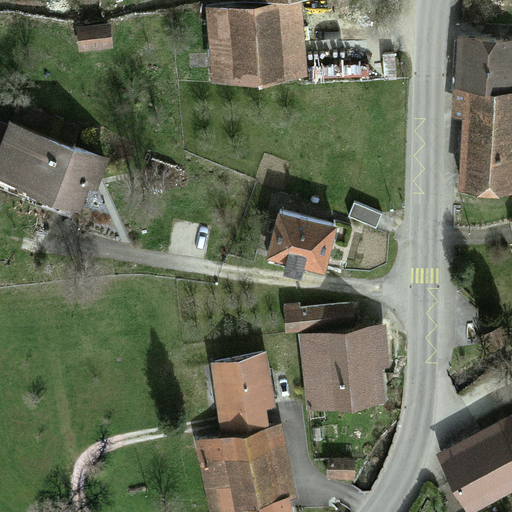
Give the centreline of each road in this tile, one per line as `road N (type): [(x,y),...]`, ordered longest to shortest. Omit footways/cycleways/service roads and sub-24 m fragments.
road 1 (secondary): [(376,511),(419,405),(432,0)]
road 2 (track): [(175,428),(92,447),(79,470),(78,511)]
road 3 (track): [(376,511),(298,483),(293,427)]
